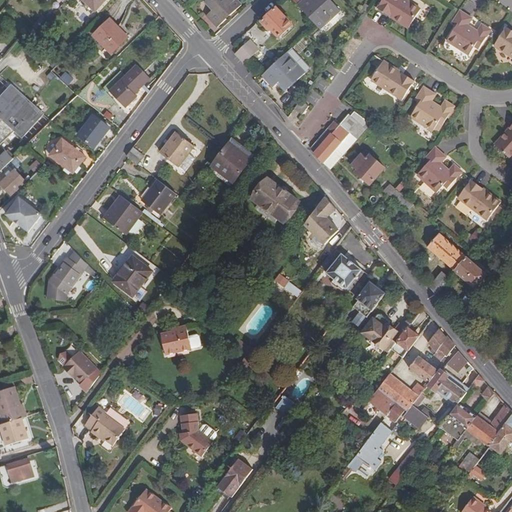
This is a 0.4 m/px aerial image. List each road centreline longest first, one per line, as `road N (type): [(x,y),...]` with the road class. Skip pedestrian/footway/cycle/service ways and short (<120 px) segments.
road 1 (tertiary): [(511,395),(295,148)]
road 2 (residential): [(10,289),(187,62),(204,51)]
road 3 (residential): [(295,148),(371,36),(391,34),(477,91)]
road 4 (residential): [(83,511),(10,289)]
road 5 (unknown): [(340,82),(412,142),(419,204)]
road 6 (tertiary): [(295,148),(204,51)]
